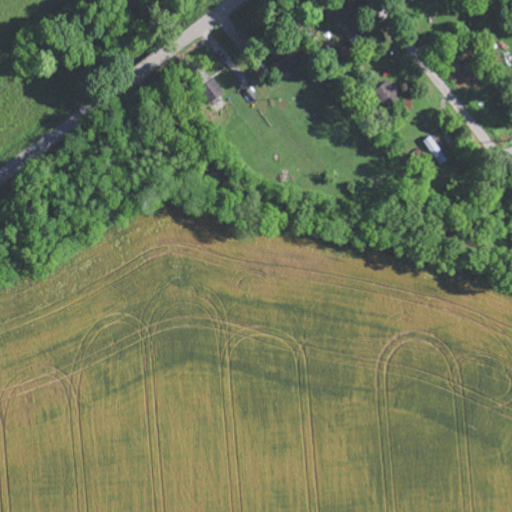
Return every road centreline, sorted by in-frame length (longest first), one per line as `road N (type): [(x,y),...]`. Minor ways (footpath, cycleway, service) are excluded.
road 1 (tertiary): [(0,178),(238,0)]
road 2 (residential): [(511,174),(373,0)]
